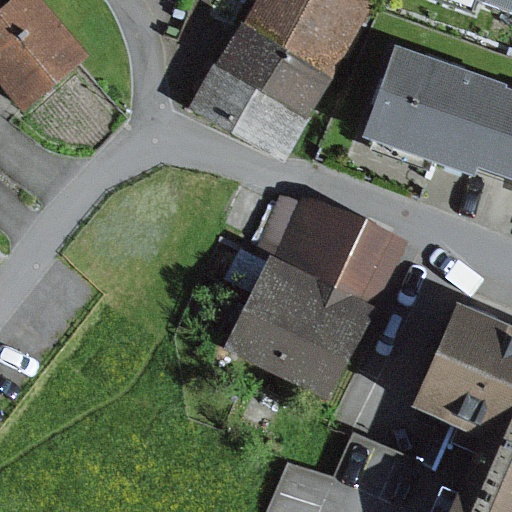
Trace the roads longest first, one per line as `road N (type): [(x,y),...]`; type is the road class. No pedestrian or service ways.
road 1 (residential): [(157,142),(209,150),(511,266)]
road 2 (residential): [(0,299),(84,190),(157,142)]
road 3 (residential): [(157,142),(150,47),(120,0)]
